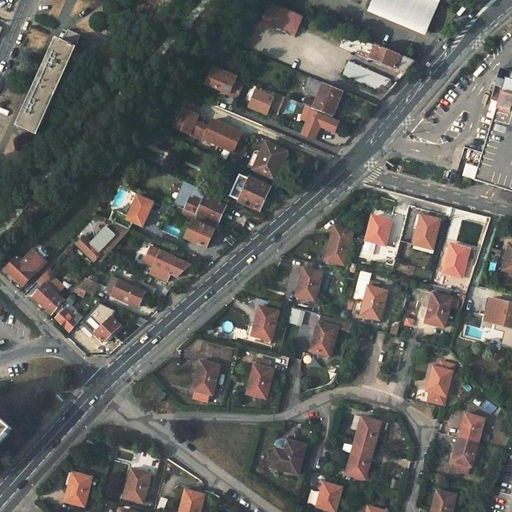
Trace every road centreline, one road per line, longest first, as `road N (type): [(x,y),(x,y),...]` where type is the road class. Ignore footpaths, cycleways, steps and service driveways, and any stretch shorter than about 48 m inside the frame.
road 1 (residential): [(130,417),(273,418),(342,392),(401,406),(422,448),(405,511)]
road 2 (tertiary): [(350,169),(105,385)]
road 3 (tertiary): [(495,0),(350,169)]
road 4 (residential): [(130,417),(268,511)]
road 5 (residential): [(511,212),(350,169)]
road 6 (tertiary): [(95,395),(11,490)]
